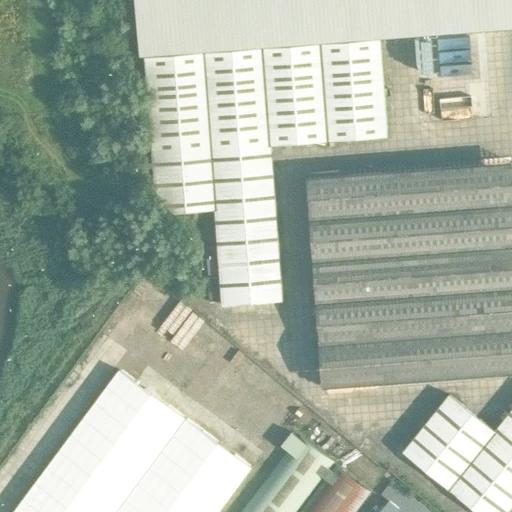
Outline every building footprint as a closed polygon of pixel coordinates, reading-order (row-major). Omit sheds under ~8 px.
[(511,0),(138,0),(142,53),(511,25),(511,0)] [(422,39),(429,124),(490,120),(483,34),(422,39)] [(273,147),(389,138),(382,41),(146,59),(158,216),(217,212),(224,307),(285,302),(273,147)] [(511,195),(509,156),(307,172),(324,391),(511,376),(511,195)] [(478,511),(505,511),(511,505),(511,409),(495,431),(449,394),(403,451),(478,511)] [(238,511),(297,511),(334,464),(295,434),(238,511)] [(302,511),(357,511),(372,493),(336,469),(302,511)] [(389,500),(380,511),(431,511),(391,481),(387,487),(381,494),(389,500)]
